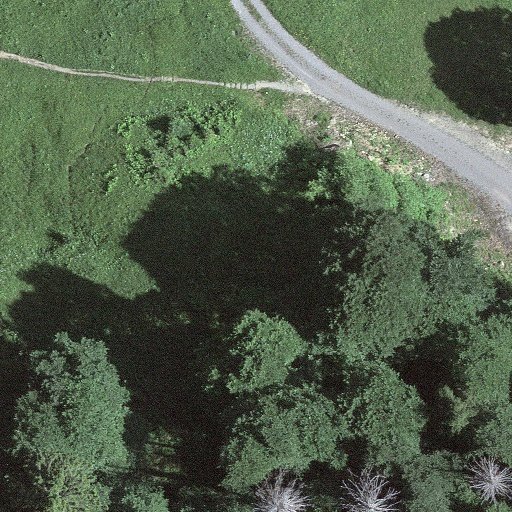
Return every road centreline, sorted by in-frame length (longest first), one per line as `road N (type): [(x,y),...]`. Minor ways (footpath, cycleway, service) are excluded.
road 1 (track): [(511,195),(329,84)]
road 2 (track): [(329,84),(243,0)]
